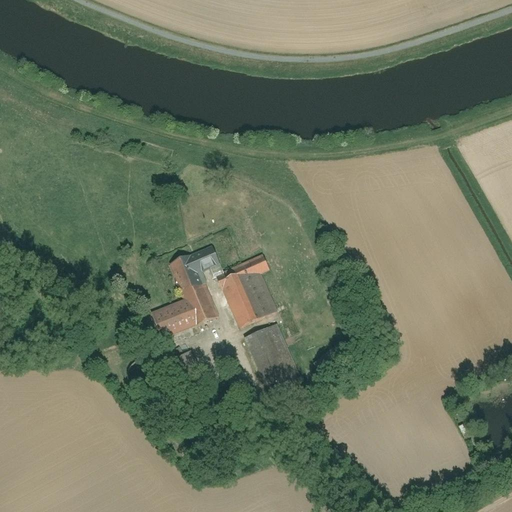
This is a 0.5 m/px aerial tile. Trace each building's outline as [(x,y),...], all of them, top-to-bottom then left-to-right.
[(214,248),(170,266),(186,303),(152,317),(163,343),(218,319),(205,288),(208,286),(203,274),(209,272),(212,280),(225,275),(221,266),(214,248)] [(271,274),(266,260),(218,281),(239,331),(276,315),(261,278),(271,274)] [(276,328),(245,341),(268,396),(300,383),(276,328)] [(336,347),(314,365),(327,382),(350,364),(336,347)] [(209,383),(192,355),(171,368),(188,396),(209,383)] [(126,376),(128,387),(133,393),(144,396),(151,395),(158,389),(161,384),(161,375),(158,367),(148,362),(142,361),(131,367),(126,376)]
